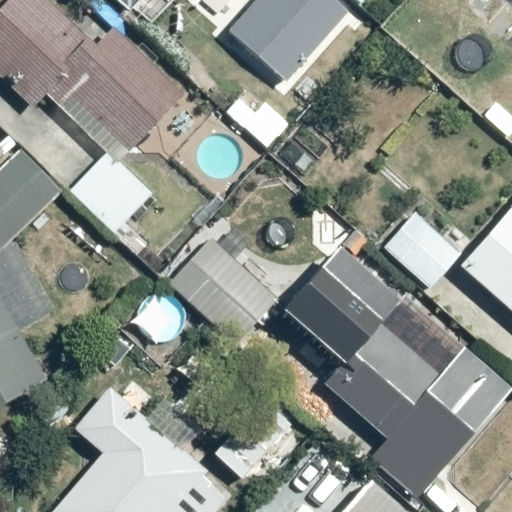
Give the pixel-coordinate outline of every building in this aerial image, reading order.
[(75,0),(7,0),(0,8),(0,84),(29,110),(35,104),(54,121),(49,127),(73,149),(81,140),(97,154),(64,192),(115,238),(159,188),(136,167),(163,137),(154,129),(184,96),(75,0)] [(103,0),(125,17),(139,0),(103,0)] [(348,9),(337,0),(250,0),(223,34),(287,86),(348,9)] [(511,0),(494,0),(510,13),(511,10),(511,0)] [(292,121),(261,94),(235,123),(267,150),(292,121)] [(0,154),(2,156),(14,143),(0,129),(0,154)] [(0,168),(0,251),(60,192),(19,150),(0,168)] [(419,186),(369,246),(430,297),(452,272),(511,321),(511,202),(482,239),(419,186)] [(338,237),(270,317),(330,367),(314,386),(379,441),(361,461),(411,504),(509,389),(415,309),(418,305),(338,237)] [(0,253),(0,410),(53,378),(31,342),(61,324),(13,246),(0,253)] [(223,256),(185,303),(235,343),(273,296),(223,256)] [(104,382),(67,431),(97,452),(53,511),(234,511),(239,505),(215,486),(226,471),(104,382)] [(261,390),(207,441),(244,480),(298,429),(261,390)] [(0,458),(0,510),(18,490),(0,474),(0,465),(3,461),(0,458)] [(398,511),(360,479),(332,511),(398,511)]
